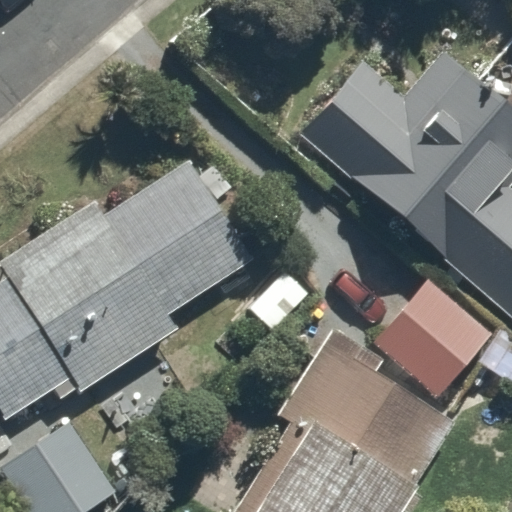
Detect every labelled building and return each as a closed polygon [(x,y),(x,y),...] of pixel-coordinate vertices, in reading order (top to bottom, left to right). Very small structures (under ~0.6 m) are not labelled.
[(363,59),(302,129),(457,264),(477,241),(511,270),(511,69),(474,36),(414,103),(363,59)] [(105,214),(99,204),(10,263),(16,272),(0,282),(0,404),(3,409),(70,365),(84,387),(263,270),(190,159),(105,214)] [(290,263),(247,305),(275,334),(318,292),(290,263)] [(511,411),(511,337),(428,274),(377,342),(496,432),(511,411)] [(290,416),(320,435),(270,511),(433,511),(486,432),(341,338),(290,416)] [(80,415),(10,462),(43,511),(109,511),(133,496),(80,415)]
